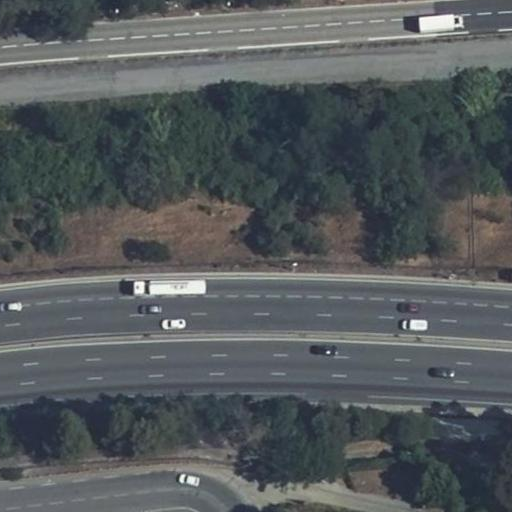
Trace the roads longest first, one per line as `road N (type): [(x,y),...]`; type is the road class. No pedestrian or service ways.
road 1 (tertiary): [(0,44),(511,11)]
road 2 (motorway): [(0,376),(229,361),(511,373)]
road 3 (motorway): [(511,324),(285,314),(0,326)]
road 4 (secondary): [(0,508),(176,489),(218,500),(230,511)]
